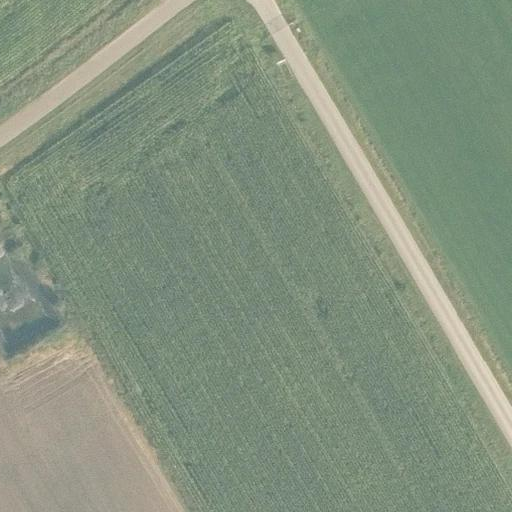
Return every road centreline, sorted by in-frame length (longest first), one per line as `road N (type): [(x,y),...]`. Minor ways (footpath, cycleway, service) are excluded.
road 1 (unclassified): [(511,437),(261,0)]
road 2 (unclassified): [(0,137),(182,0)]
